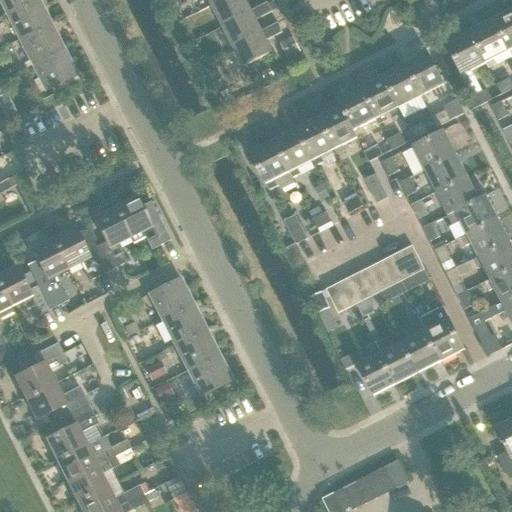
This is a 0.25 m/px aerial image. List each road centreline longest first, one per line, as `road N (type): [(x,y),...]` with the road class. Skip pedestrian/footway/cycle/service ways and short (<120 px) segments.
road 1 (unclassified): [(110,394),(78,321),(208,249)]
road 2 (unclassified): [(315,469),(511,373)]
road 3 (unclassified): [(287,410),(208,249)]
road 4 (unclassified): [(208,249),(135,104)]
